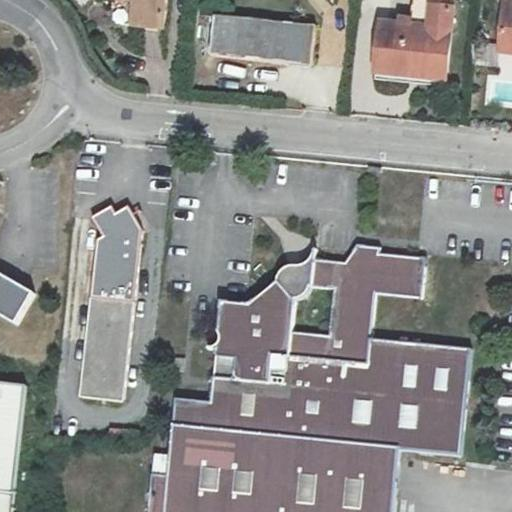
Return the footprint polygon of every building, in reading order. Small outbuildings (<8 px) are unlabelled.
[(165,28),(168,0),(120,0),(137,2),(135,26),(165,28)] [(447,82),(455,0),(416,0),(414,28),(383,25),(378,74),(447,82)] [(511,5),(505,4),(501,47),(511,47),(511,5)] [(217,18),(213,57),(313,68),(317,29),(217,18)] [(145,233),(131,210),(119,216),(114,209),(95,220),(105,239),(100,242),(85,399),(126,404),(136,305),(145,233)] [(309,267),(301,269),(295,269),(290,271),(284,277),(281,284),(251,309),(225,305),(215,407),(180,403),(172,480),(168,511),(394,511),(400,452),(462,458),(473,352),(373,343),(378,295),(424,300),(427,262),(382,257),(382,250),(359,248),(347,266),(316,264),(317,260),(313,264),(309,267)] [(0,275),(0,316),(19,327),(36,296),(0,275)] [(0,511),(12,511),(26,390),(0,386),(0,511)] [(151,511),(168,511),(172,480),(155,478),(151,511)]
